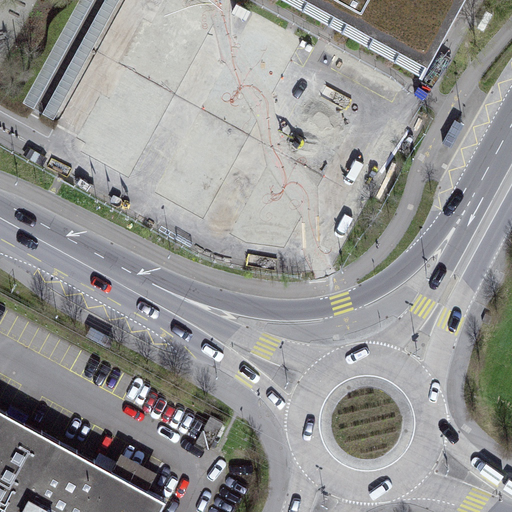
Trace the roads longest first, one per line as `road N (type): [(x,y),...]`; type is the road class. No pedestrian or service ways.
road 1 (tertiary): [(470,202),(409,265),(364,294),(319,309),(265,309),(119,275)]
road 2 (tertiary): [(0,229),(221,356),(305,431)]
road 3 (tertiary): [(354,365),(291,357),(119,275)]
road 4 (primary): [(424,406),(448,327),(511,206)]
road 5 (primary): [(470,202),(434,290),(377,365)]
road 6 (tertiary): [(119,275),(0,208)]
